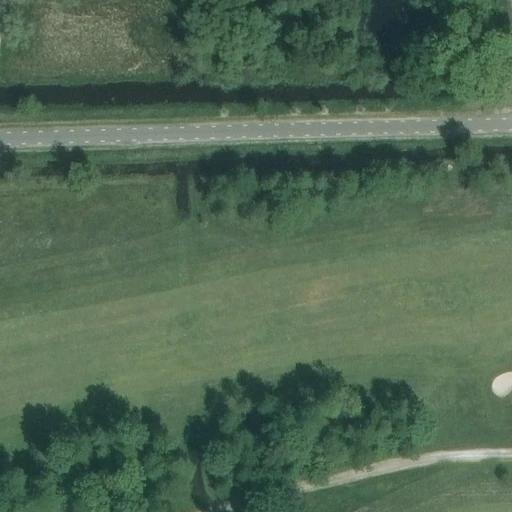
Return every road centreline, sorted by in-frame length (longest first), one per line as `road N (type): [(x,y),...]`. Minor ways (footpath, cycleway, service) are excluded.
road 1 (unclassified): [(511,127),(0,142)]
road 2 (track): [(216,511),(414,462),(511,455)]
